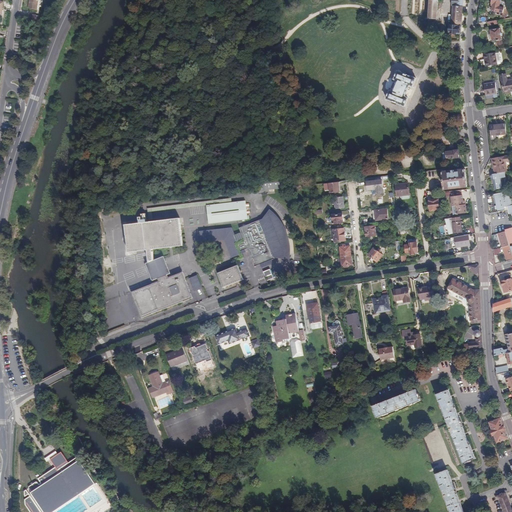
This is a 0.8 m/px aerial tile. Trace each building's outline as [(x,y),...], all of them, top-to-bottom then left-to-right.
[(28,0),(27,8),(36,9),(37,2),(36,2),(35,0),(28,0)] [(426,19),(438,20),(439,0),(430,0),(429,18),(426,18),(426,19)] [(500,1),(495,0),(492,0),(491,4),(493,5),(492,11),(503,14),(504,9),(502,8),(503,2),(500,1)] [(460,34),(462,7),(454,7),(453,26),(450,26),(450,34),(457,34),(460,34)] [(500,33),(499,29),(490,30),(492,42),(496,41),(497,45),(502,45),(500,36),(501,36),(502,35),(502,33),(500,33)] [(497,65),(495,53),(484,55),(486,67),(497,65)] [(345,67),(341,75),(348,78),(352,69),(345,67)] [(385,99),(404,107),(408,98),(405,96),(406,92),(409,86),(412,87),(416,78),(396,70),(393,80),(396,81),(394,86),(392,91),(389,90),(385,99)] [(501,82),(503,93),(511,91),(511,80),(508,81),(506,73),(500,74),(501,82)] [(493,95),(497,94),(495,83),(483,85),(485,96),(493,95)] [(505,124),(490,126),(491,139),(495,139),(495,135),(506,134),(505,124)] [(447,159),(459,158),(458,151),(446,152),(447,153),(443,153),(443,159),(447,159)] [(495,174),(504,172),(505,172),(504,162),(508,161),(507,156),(492,158),(495,174)] [(445,190),(467,188),(465,170),(448,172),(448,171),(445,171),(445,173),(443,173),(445,190)] [(495,174),(491,174),(492,179),(494,179),(496,189),(503,187),(501,178),(505,177),(504,172),(495,174)] [(258,178),(259,191),(284,188),(283,176),(258,178)] [(392,179),(391,176),(366,179),(366,182),(367,190),(372,190),(372,195),(383,194),(382,180),(392,179)] [(340,192),(339,182),(325,184),(326,191),(330,191),(331,193),(340,192)] [(400,200),(409,199),(407,184),(396,185),(396,196),(400,196),(400,200)] [(495,194),(499,212),(506,210),(505,207),(509,206),(510,213),(511,212),(511,203),(511,198),(509,191),(495,194)] [(462,195),(451,197),(453,214),(466,213),(465,204),(463,205),(463,201),(462,195)] [(344,209),(343,197),(334,198),(335,209),(344,209)] [(231,199),(147,209),(149,223),(153,222),(152,212),(206,206),(232,203),(231,199)] [(429,208),(439,207),(438,200),(429,201),(429,203),(429,204),(429,208)] [(248,220),(245,201),(232,203),(206,206),(209,224),(248,220)] [(376,211),(377,221),(389,219),(387,209),(376,211)] [(262,219),(239,228),(241,233),(244,239),(245,242),(238,245),(240,252),(247,249),(254,267),(260,265),(272,260),(274,259),(274,258),(287,260),(288,253),(288,246),(287,242),(286,238),(285,235),(282,228),(278,222),(276,219),(271,214),(268,212),(262,219)] [(331,223),(333,223),(333,224),(343,223),(342,214),(333,215),(334,219),(332,219),(332,216),(330,217),(329,218),(329,222),(331,223)] [(460,217),(452,219),(445,220),(448,226),(449,226),(450,230),(449,230),(451,235),(454,234),(463,233),(462,229),(464,228),(464,225),(462,225),(461,222),(460,217)] [(152,262),(155,260),(152,250),(171,248),(183,246),(181,234),(179,219),(153,222),(149,223),(141,224),(125,226),(128,253),(147,251),(149,263),(152,262)] [(367,238),(377,237),(375,227),(366,228),(367,238)] [(203,231),(199,231),(200,243),(224,241),(231,259),(240,255),(234,242),(236,241),(236,242),(244,239),(241,233),(235,235),(232,228),(203,231)] [(511,246),(510,247),(509,244),(511,243),(511,228),(505,230),(506,232),(499,234),(507,261),(511,259),(511,246)] [(335,242),(346,241),(344,229),(333,231),(335,242)] [(469,239),(468,235),(462,236),(463,239),(456,240),(457,248),(469,246),(468,239),(469,239)] [(415,253),(418,253),(417,241),(415,240),(413,240),(411,239),(409,240),(408,241),(408,242),(409,243),(409,245),(405,246),(406,253),(411,252),(411,254),(415,254),(415,253)] [(341,257),(351,256),(350,246),(345,247),(342,247),(340,248),(341,257)] [(378,262),(383,255),(381,253),(381,251),(379,249),(378,251),(374,248),(369,255),(378,262)] [(352,265),(351,256),(341,257),(342,266),(343,266),(348,266),(352,265)] [(158,279),(167,275),(171,274),(165,258),(164,257),(155,260),(152,262),(149,263),(146,264),(153,281),(158,279)] [(272,260),(260,265),(261,269),(273,264),(272,260)] [(479,265),(469,266),(472,269),(475,271),(479,274),(479,265)] [(237,266),(217,274),(223,288),(243,280),(237,266)] [(266,281),(273,279),(270,270),(263,272),(266,281)] [(168,278),(167,275),(158,279),(159,282),(131,293),(142,318),(193,298),(185,279),(184,277),(182,272),(168,278)] [(189,279),(194,292),(202,289),(197,275),(189,279)] [(511,279),(511,280),(509,275),(503,277),(504,281),(501,282),(501,283),(500,284),(501,286),(502,287),(503,287),(505,293),(511,290),(511,279)] [(481,322),(480,290),(474,290),(458,281),(452,289),(469,299),(469,301),(471,303),(473,303),(474,320),(478,320),(478,322),(481,322)] [(430,299),(434,299),(432,286),(419,288),(420,299),(430,297),(430,299)] [(408,288),(394,290),(396,300),(404,299),(404,302),(410,301),(408,288)] [(376,313),(390,311),(388,296),(387,296),(386,292),(382,293),(383,297),(382,297),(383,300),(374,301),(376,313)] [(511,298),(493,304),(493,312),(511,305),(511,298)] [(322,322),(321,319),(319,306),(313,306),(314,309),(308,310),(310,321),(311,324),(322,322)] [(356,338),(361,337),(358,314),(348,315),(350,324),(354,324),(356,338)] [(288,334),(298,332),(295,315),(285,316),(286,320),(278,321),(276,324),(277,326),(272,327),(275,343),(282,342),(282,340),(289,339),(288,334)] [(337,345),(343,344),(340,323),(338,321),(337,321),(335,322),(334,323),(333,324),(333,326),(329,327),(330,333),(335,332),(337,345)] [(227,341),(229,344),(249,337),(246,329),(237,333),(235,329),(215,336),(218,344),(227,341)] [(494,350),(495,357),(507,354),(511,352),(511,332),(505,335),(509,349),(504,350),(503,348),(494,350)] [(420,334),(406,336),(407,344),(415,343),(415,347),(422,346),(420,334)] [(470,350),(475,349),(483,348),(482,334),(480,334),(479,334),(477,334),(476,335),(477,342),(469,343),(469,344),(470,350)] [(293,357),(302,355),(300,341),(296,339),(292,340),(290,343),(293,357)] [(393,348),(379,350),(381,361),(395,358),(393,348)] [(174,366),(187,361),(182,349),(169,354),(174,366)] [(167,394),(174,392),(169,381),(162,384),(158,372),(149,376),(154,387),(149,389),(153,397),(166,392),(167,394)] [(373,406),(378,418),(420,401),(416,390),(373,406)] [(463,464),(476,459),(470,445),(453,403),(454,403),(449,390),(437,395),(463,464)] [(182,399),(184,405),(193,402),(191,396),(182,399)] [(23,406),(27,415),(33,412),(32,409),(40,406),(37,399),(23,406)] [(34,429),(43,434),(51,421),(42,416),(34,429)] [(509,438),(501,418),(489,422),(492,429),(490,430),(493,437),(495,436),(497,443),(509,438)] [(57,449),(55,444),(48,447),(50,452),(57,449)] [(54,456),(57,454),(55,451),(44,459),(46,462),(48,461),(50,459),(49,459),(54,456)] [(90,476),(76,458),(76,457),(75,457),(68,462),(60,452),(57,454),(54,456),(49,459),(50,459),(55,467),(53,468),(38,479),(41,483),(39,485),(37,483),(37,482),(36,482),(35,483),(29,487),(29,488),(29,489),(42,510),(90,476)] [(463,511),(447,470),(436,474),(449,511),(463,511)] [(90,476),(42,510),(43,511),(91,511),(107,501),(90,476)] [(497,496),(503,511),(511,511),(511,509),(505,492),(497,496)] [(25,505),(29,511),(40,511),(30,496),(24,500),(25,505)]
